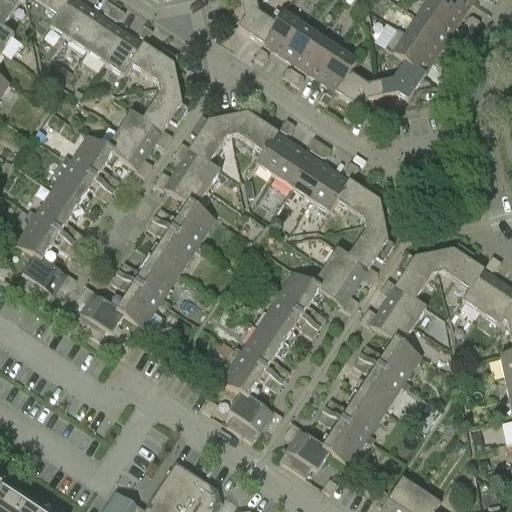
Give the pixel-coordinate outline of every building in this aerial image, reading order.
[(0,0),(0,31),(1,33),(2,32),(19,6),(25,5),(23,0),(0,0)] [(23,0),(25,5),(30,4),(45,13),(57,21),(70,1),(68,0),(23,0)] [(460,0),(431,0),(429,5),(460,25),(472,7),(460,0)] [(57,21),(49,32),(68,45),(89,13),(70,1),(57,21)] [(255,5),(241,8),(244,22),(237,32),(262,49),(275,29),(258,17),(255,5)] [(417,23),(448,43),(460,25),(429,5),(417,23)] [(107,6),(102,13),(103,17),(109,22),(116,11),(107,6)] [(116,11),(109,22),(116,26),(119,25),(124,17),(116,11)] [(89,13),(68,45),(86,56),(107,25),(89,13)] [(283,18),(275,29),(262,49),(281,61),(302,30),(283,18)] [(464,28),(473,34),(479,26),(472,21),(468,22),(464,28)] [(417,23),(405,40),(436,61),(448,43),(417,23)] [(107,25),(86,56),(104,68),(125,37),(107,25)] [(382,28),(373,46),(384,51),(392,33),(382,28)] [(473,34),(464,28),(459,34),(460,38),(468,43),(473,34)] [(143,30),(138,37),(139,41),(146,45),(152,35),(143,30)] [(302,30),(281,61),(299,73),(320,42),(302,30)] [(0,57),(1,58),(13,39),(2,32),(1,33),(0,31),(0,57)] [(397,35),(384,54),(392,60),(403,67),(423,80),(436,61),(405,40),(397,35)] [(125,37),(104,68),(123,81),(130,70),(130,69),(143,49),(125,37)] [(320,42),(299,73),(317,85),(338,54),(320,42)] [(130,69),(130,70),(156,87),(158,92),(177,89),(173,69),(177,63),(160,52),(156,58),(143,49),(130,69)] [(253,63),(262,69),(267,61),(266,57),(260,53),(253,63)] [(338,54),(317,85),(336,98),(349,78),(357,67),(338,54)] [(440,64),(449,70),(455,62),(448,57),(444,58),(440,64)] [(449,70),(440,64),(436,70),(436,74),(444,79),(449,70)] [(392,85),(379,87),(382,101),(397,98),(407,105),(423,80),(403,67),(392,85)] [(67,82),(50,71),(44,81),(61,92),(67,82)] [(290,87),(296,77),(290,72),(286,73),(281,81),(290,87)] [(296,77),(290,87),(298,93),(303,85),(303,81),(296,77)] [(379,87),(366,90),(349,78),(336,98),(360,114),(367,104),(382,101),(379,87)] [(0,100),(9,88),(0,82),(0,100)] [(177,89),(158,92),(159,98),(142,124),(141,125),(161,138),(163,136),(170,125),(176,129),(187,112),(181,108),(177,89)] [(326,111),(332,101),(326,97),(322,97),(317,105),(326,111)] [(227,122),(231,141),(236,140),(262,157),(263,158),(276,138),(263,129),(267,123),(250,112),(247,118),(227,122)] [(141,125),(142,124),(130,117),(118,136),(149,156),(154,148),(163,153),(171,141),(163,136),(161,138),(141,125)] [(225,142),(231,141),(227,122),(208,126),(202,122),(190,139),(196,143),(189,153),(188,156),(208,169),(208,168),(225,142)] [(285,124),(279,134),(285,138),(289,137),(294,130),(285,124)] [(106,153),(118,161),(117,163),(135,175),(134,176),(144,183),(152,170),(148,168),(146,170),(144,171),(141,169),(149,156),(118,136),(106,153)] [(255,169),(274,181),(295,150),(276,138),(263,158),(262,157),(255,169)] [(65,161),(63,164),(99,188),(100,186),(113,195),(119,187),(102,175),(106,170),(111,173),(117,163),(118,161),(106,153),(87,140),(71,165),(65,161)] [(315,158),(322,148),(313,142),(308,150),(309,154),(315,158)] [(181,166),(176,174),(207,195),(219,176),(208,168),(208,169),(188,156),(189,153),(181,148),(173,160),(181,166)] [(330,154),(322,148),(315,158),(321,162),(325,162),(330,154)] [(295,150),(274,181),(292,193),(313,162),(295,150)] [(292,193),(310,205),(331,174),(313,162),(292,193)] [(67,171),(51,195),(82,216),(90,204),(85,201),(88,195),(106,206),(111,198),(98,190),(99,188),(63,164),(61,167),(67,171)] [(345,178),(352,182),(358,172),(349,166),(344,174),(345,178)] [(162,177),(153,189),(163,195),(164,194),(169,197),(182,205),(183,204),(195,213),(196,212),(207,195),(176,174),(167,186),(164,184),(164,182),(165,180),(162,177)] [(331,174),(310,205),(329,218),(336,206),(349,186),(331,174)] [(245,184),(243,187),(245,202),(253,200),(250,183),(245,184)] [(362,224),(364,229),(383,225),(379,206),(383,200),(366,189),(362,195),(349,186),(336,206),(362,224)] [(29,215),(27,218),(63,242),(64,241),(77,249),(83,241),(66,229),(70,224),(75,227),(82,216),(51,195),(35,219),(29,215)] [(159,214),(154,222),(167,230),(166,232),(202,256),(204,253),(198,249),(215,224),(196,212),(195,213),(183,204),(182,205),(175,216),(180,219),(177,225),(159,214)] [(31,225),(14,250),(33,263),(34,262),(46,270),(47,269),(54,258),(49,255),(52,249),(70,261),(75,253),(62,244),(63,242),(27,218),(25,221),(31,225)] [(280,230),(280,223),(274,220),(269,228),(277,234),(280,230)] [(152,225),(146,234),(164,245),(160,251),(155,247),(147,259),(178,279),(194,256),(200,259),(202,256),(166,232),(165,234),(152,225)] [(383,225),(364,229),(365,235),(347,261),(347,262),(367,275),(368,272),(376,262),(382,266),(393,249),(387,245),(383,225)] [(0,240),(11,248),(11,247),(18,237),(3,227),(0,231),(0,240)] [(469,294),(482,275),(469,266),(473,260),(456,249),(452,255),(433,259),(437,278),(442,277),(468,294),(469,294)] [(336,253),(323,272),(355,293),(360,285),(369,290),(377,278),(368,272),(367,275),(347,262),(347,261),(336,253)] [(431,279),(437,278),(433,259),(414,262),(407,258),(396,275),(402,279),(395,290),(394,292),(414,305),(431,279)] [(124,268),(118,276),(131,285),(130,286),(166,310),(168,307),(162,303),(178,279),(147,259),(139,270),(144,273),(141,279),(124,268)] [(495,275),(500,267),(491,261),(485,270),(492,275),(495,275)] [(20,294),(46,311),(61,288),(65,290),(65,292),(64,295),(67,297),(75,285),(66,279),(65,281),(59,277),(47,269),(46,270),(34,262),(33,263),(21,281),(27,284),(20,294)] [(0,270),(0,280),(3,283),(10,272),(3,267),(0,270)] [(312,289),(312,290),(324,298),(323,299),(335,307),(341,311),(340,313),(349,319),(357,307),(354,305),(352,307),(350,307),(347,305),(355,293),(323,272),(312,289)] [(501,287),(482,275),(469,294),(468,294),(461,305),(480,318),(501,287)] [(271,298),(269,301),(305,325),(306,323),(319,332),(325,323),(308,312),(312,306),(317,310),(323,299),(324,298),(312,290),(312,289),(293,277),(277,302),(271,298)] [(116,279),(110,288),(127,299),(123,305),(118,301),(111,312),(124,320),(123,322),(141,334),(142,334),(158,310),(164,313),(166,310),(130,286),(129,288),(116,279)] [(394,292),(395,290),(387,285),(379,297),(387,302),(381,311),(413,331),(425,312),(414,305),(394,292)] [(511,294),(501,287),(480,318),(499,331),(502,325),(511,309),(511,294)] [(88,306),(72,329),(98,347),(105,336),(111,340),(123,322),(124,320),(111,312),(99,303),(94,300),(95,298),(85,292),(77,304),(81,306),(83,304),(85,304),(88,306)] [(273,308),(257,332),(288,352),(296,341),(290,338),(294,332),(311,343),(317,335),(304,326),(305,325),(269,301),(267,304),(273,308)] [(511,309),(502,325),(506,328),(511,354),(511,309)] [(367,314),(359,326),(369,332),(370,330),(376,334),(388,342),(388,341),(401,349),(401,348),(413,331),(381,311),(373,323),(370,321),(370,319),(371,316),(367,314)] [(183,345),(190,334),(178,326),(171,338),(183,345)] [(235,352),(233,355),(269,379),(270,377),(283,386),(289,377),(272,366),(275,360),(280,364),(288,352),(257,332),(241,355),(235,352)] [(365,350),(360,359),(373,367),(372,369),(408,393),(410,390),(404,386),(420,361),(401,348),(401,349),(388,341),(388,342),(381,353),(386,356),(382,362),(365,350)] [(122,347),(115,357),(123,363),(130,352),(122,347)] [(237,362),(220,387),(239,399),(252,407),(253,405),(260,395),(255,392),(258,386),(275,397),(281,389),(268,381),(269,379),(233,355),(231,358),(237,362)] [(511,381),(511,358),(499,361),(504,383),(511,381)] [(358,362),(352,370),(369,382),(365,387),(360,384),(353,395),(384,416),(400,392),(405,396),(408,393),(372,369),(370,370),(358,362)] [(329,404),(324,413),(337,421),(336,423),(372,447),(374,444),(368,440),(384,416),(353,395),(345,407),(350,411),(347,416),(329,404)] [(233,421),(226,431),(252,448),(267,425),(271,427),(271,429),(270,432),(273,434),(281,422),(272,416),(271,417),(265,413),(253,405),(252,407),(239,399),(227,417),(233,421)] [(208,404),(201,415),(209,420),(216,409),(208,404)] [(321,416),(316,424),(333,436),(329,441),(324,438),(317,448),(316,450),(329,458),(328,459),(347,471),(348,471),(364,446),(370,450),(372,447),(336,423),(334,425),(321,416)] [(294,442),(279,466),(304,483),(305,483),(311,473),(317,476),(328,459),(329,458),(316,450),(317,448),(306,441),(299,436),(301,435),(291,428),(283,441),(287,443),(289,441),(291,440),(294,442)] [(482,453),(479,436),(470,438),(474,455),(482,453)] [(451,452),(457,456),(463,448),(457,444),(451,452)] [(397,469),(392,465),(384,474),(390,478),(397,469)] [(477,466),(479,475),(488,473),(487,465),(477,466)] [(147,510),(150,511),(182,511),(201,485),(175,468),(147,510)] [(328,483),(321,494),(329,499),(336,488),(328,483)] [(381,511),(409,511),(420,496),(401,483),(381,511)] [(201,485),(182,511),(219,511),(221,510),(220,509),(217,496),(201,485)] [(0,511),(35,511),(0,488),(0,511)] [(436,511),(439,508),(420,496),(409,511),(436,511)] [(137,511),(117,499),(108,511),(137,511)]
